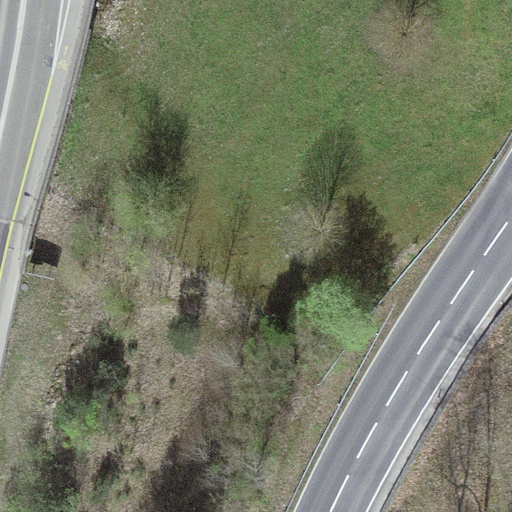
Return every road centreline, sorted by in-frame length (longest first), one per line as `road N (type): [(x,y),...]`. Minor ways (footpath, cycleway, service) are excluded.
road 1 (secondary): [(0,147),(86,207),(206,228),(265,219),(323,197),(378,160),(445,67),(465,0)]
road 2 (secondary): [(402,0),(376,64),(337,113),(289,145),(234,164),(172,167),(112,152),(27,97),(0,54)]
road 3 (tertiary): [(332,511),(420,348),(511,212)]
road 4 (primary): [(0,142),(22,0)]
